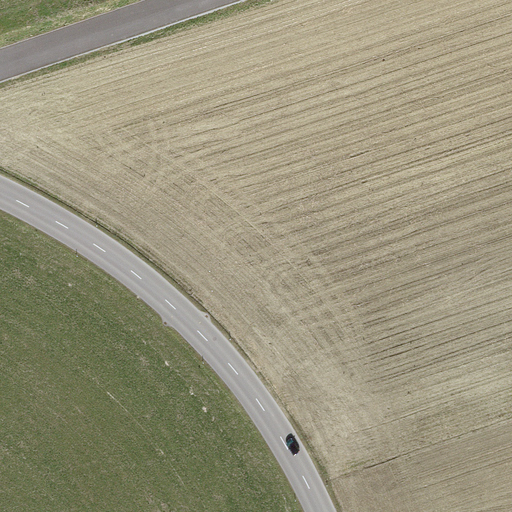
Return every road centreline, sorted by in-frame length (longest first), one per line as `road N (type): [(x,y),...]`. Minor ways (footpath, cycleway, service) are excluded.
road 1 (tertiary): [(0,196),(65,226),(168,297),(250,388),(323,511)]
road 2 (unclassified): [(190,0),(0,64)]
